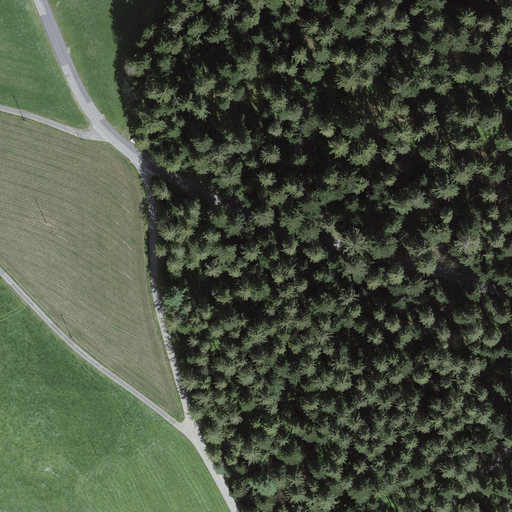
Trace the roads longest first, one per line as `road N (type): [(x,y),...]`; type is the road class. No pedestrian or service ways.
road 1 (unclassified): [(145,162),(279,225),(511,290)]
road 2 (unclassified): [(145,162),(158,315),(196,436),(234,511)]
road 3 (track): [(0,266),(76,348),(196,436)]
road 4 (unclassified): [(39,0),(86,105),(145,162)]
